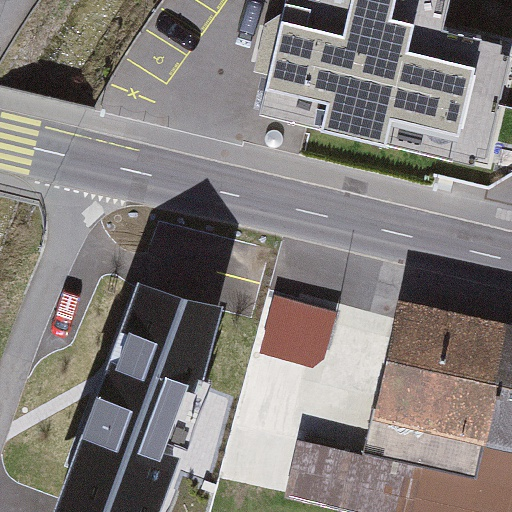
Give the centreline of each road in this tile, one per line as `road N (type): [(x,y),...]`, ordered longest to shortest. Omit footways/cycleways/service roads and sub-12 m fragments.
road 1 (secondary): [(511,262),(87,160)]
road 2 (residential): [(87,160),(0,410)]
